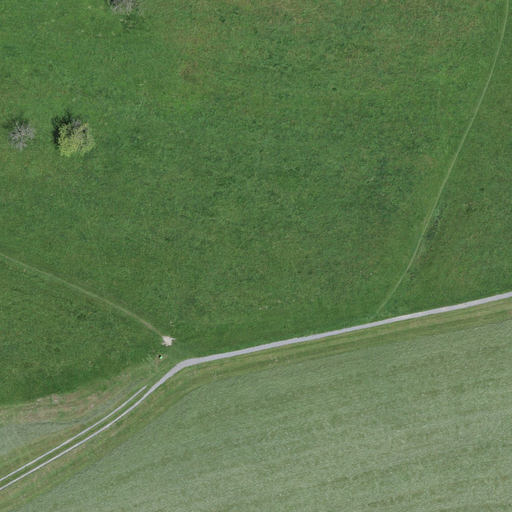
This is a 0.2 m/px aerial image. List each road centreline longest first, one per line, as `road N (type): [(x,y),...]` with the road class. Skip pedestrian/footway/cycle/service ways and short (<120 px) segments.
road 1 (track): [(0,249),(154,330),(184,363)]
road 2 (track): [(0,488),(142,397)]
